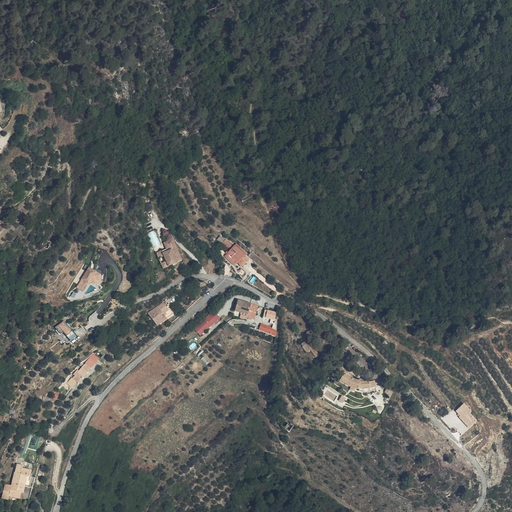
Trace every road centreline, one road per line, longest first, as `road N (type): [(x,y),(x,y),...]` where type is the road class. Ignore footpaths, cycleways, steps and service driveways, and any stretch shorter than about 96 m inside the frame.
road 1 (unclassified): [(225,279),(288,297),(376,356),(479,467),(485,490),(474,511)]
road 2 (unclassified): [(56,511),(100,399),(225,279)]
road 3 (track): [(502,324),(494,314),(438,331),(340,297),(288,297)]
